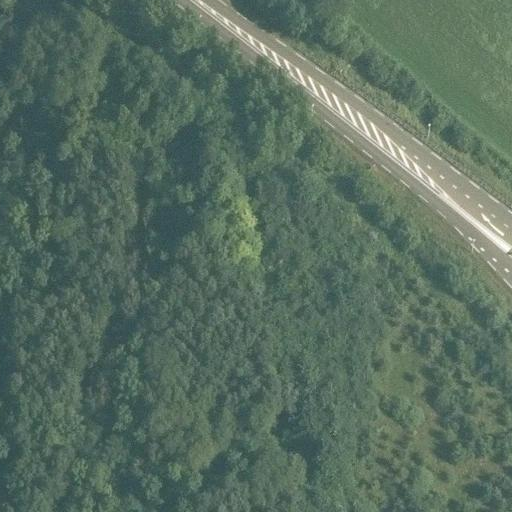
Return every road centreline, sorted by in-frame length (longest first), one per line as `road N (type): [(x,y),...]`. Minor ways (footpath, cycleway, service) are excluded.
road 1 (primary): [(398,159),(197,0)]
road 2 (primary): [(398,159),(511,276)]
road 3 (primary): [(511,235),(398,159)]
